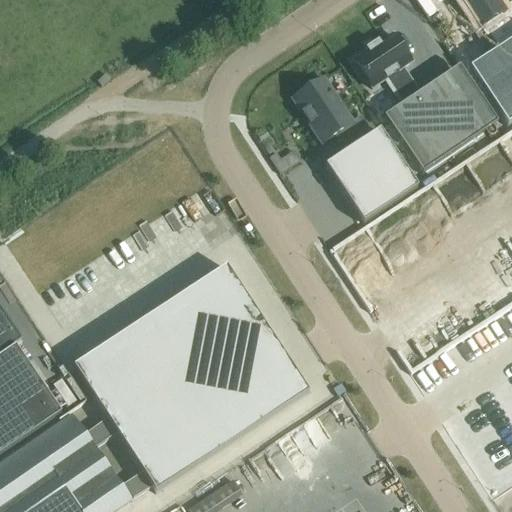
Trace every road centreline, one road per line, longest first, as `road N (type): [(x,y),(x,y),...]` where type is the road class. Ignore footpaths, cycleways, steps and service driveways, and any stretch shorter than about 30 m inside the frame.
road 1 (unclassified): [(216,114),(226,155),(458,511)]
road 2 (track): [(97,104),(254,0)]
road 3 (unclassified): [(338,0),(241,65),(216,114)]
